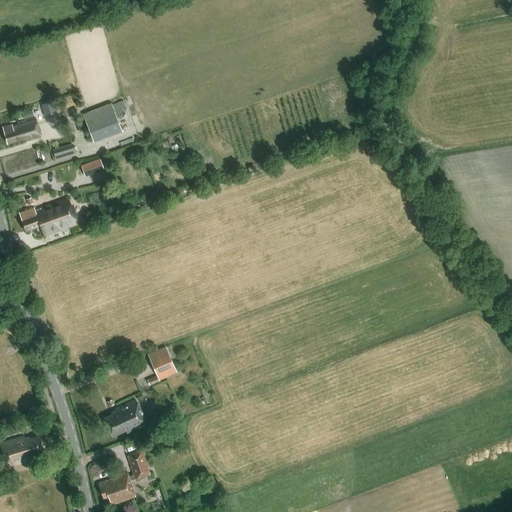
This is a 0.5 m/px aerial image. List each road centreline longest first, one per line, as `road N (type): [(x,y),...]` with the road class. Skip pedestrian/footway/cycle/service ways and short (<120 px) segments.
road 1 (track): [(511,310),(385,122),(387,98),(412,45),(410,0)]
road 2 (tertiary): [(89,511),(0,222)]
